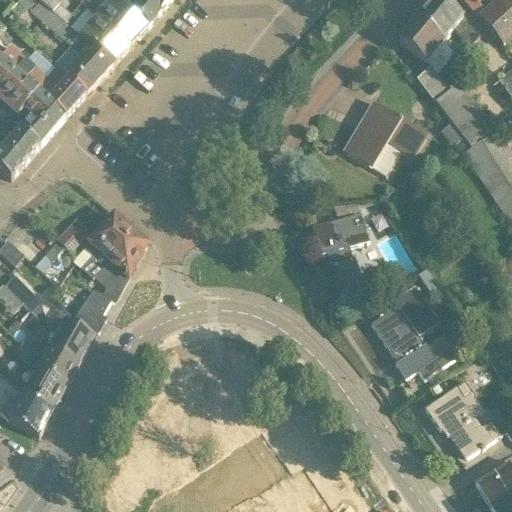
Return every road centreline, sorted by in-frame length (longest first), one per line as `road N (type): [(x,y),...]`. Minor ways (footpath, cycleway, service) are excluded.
road 1 (residential): [(405,0),(305,110),(241,230),(226,238),(170,235)]
road 2 (unclassified): [(427,511),(355,407),(296,340),(236,314),(172,316)]
road 3 (residential): [(170,235),(213,126),(278,32),(312,0)]
road 4 (residential): [(0,230),(64,148),(170,235)]
road 5 (unclassified): [(46,493),(116,357),(172,316)]
